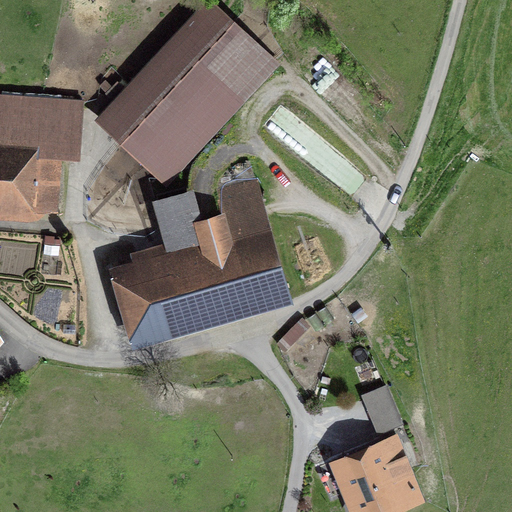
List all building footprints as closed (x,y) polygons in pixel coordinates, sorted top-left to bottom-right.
[(274,63),(210,3),(101,119),(166,179),(274,63)] [(0,96),(0,146),(47,150),(79,152),(82,102),(0,96)] [(0,146),(0,206),(55,210),(59,158),(47,150),(0,146)] [(284,288),(247,160),(227,171),(221,177),(217,183),(223,215),(197,222),(190,196),(160,205),(172,248),(139,258),(143,273),(118,281),(133,331),(284,288)] [(402,422),(386,385),(363,395),(379,432),(402,422)] [(398,440),(341,464),(360,511),(374,511),(420,493),(398,440)]
